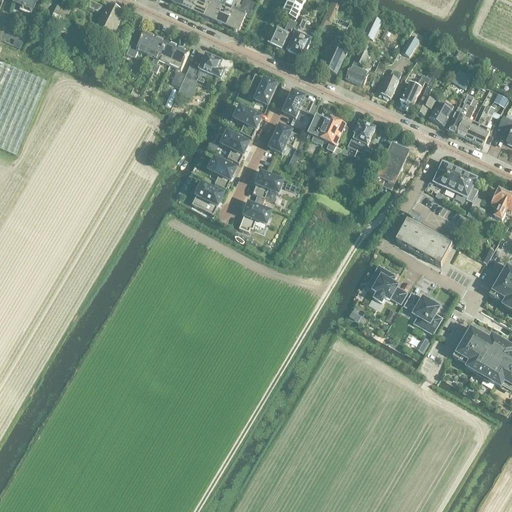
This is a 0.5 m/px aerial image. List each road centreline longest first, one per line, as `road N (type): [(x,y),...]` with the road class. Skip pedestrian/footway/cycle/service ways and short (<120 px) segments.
road 1 (unclassified): [(477,300),(385,244),(442,146)]
road 2 (tertiary): [(293,78),(120,0)]
road 3 (tertiary): [(442,146),(293,78)]
road 4 (residential): [(293,78),(231,215)]
